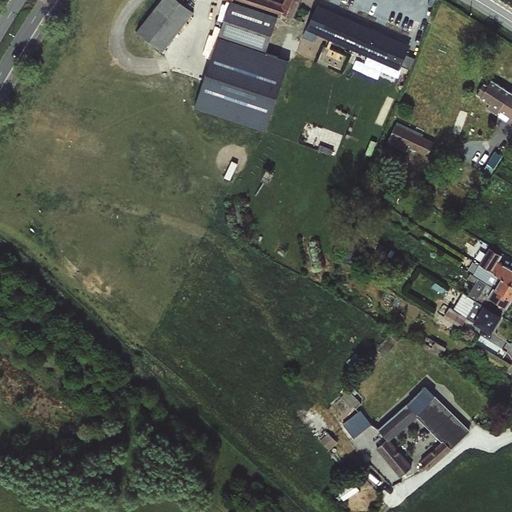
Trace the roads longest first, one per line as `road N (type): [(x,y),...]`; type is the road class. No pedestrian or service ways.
road 1 (unknown): [(155,0),(135,11),(125,32),(130,68),(173,68),(200,43)]
road 2 (track): [(511,439),(475,438),(381,511)]
